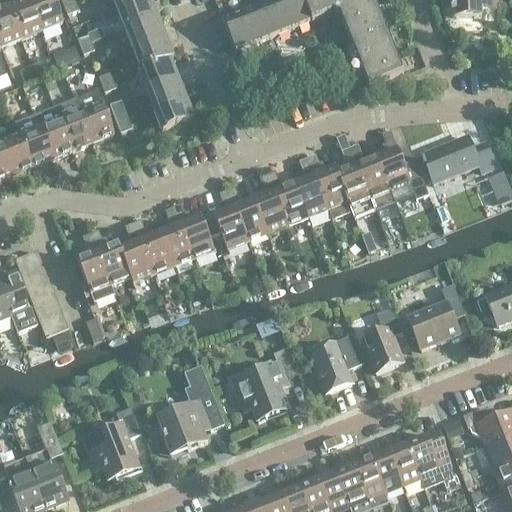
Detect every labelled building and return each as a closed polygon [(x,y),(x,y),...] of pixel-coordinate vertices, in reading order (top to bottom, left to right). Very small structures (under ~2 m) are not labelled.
[(31,0),(27,2),(41,36),(62,28),(50,0),(31,0)] [(64,11),(75,7),(72,0),(67,0),(61,3),(64,11)] [(112,0),(118,13),(147,1),(146,0),(112,0)] [(277,0),(222,22),(236,57),(312,27),(313,27),(333,19),(342,23),(370,94),(404,81),(372,0),(358,0),(353,2),(352,0),(277,0)] [(496,0),(443,0),(444,14),(456,14),(456,21),(481,20),(481,13),(497,12),(496,0)] [(147,1),(118,13),(126,33),(155,21),(147,1)] [(7,10),(21,44),(41,36),(27,2),(7,10)] [(64,11),(67,18),(78,14),(75,7),(64,11)] [(0,12),(0,49),(1,52),(21,44),(7,10),(0,12)] [(134,53),(164,41),(155,21),(126,33),(134,53)] [(81,51),(91,47),(88,38),(77,43),(81,51)] [(137,75),(172,61),(164,41),(134,53),(142,73),(137,74),(137,75)] [(81,51),(83,58),(94,55),(91,47),(81,51)] [(67,54),(65,59),(67,67),(79,62),(74,51),(67,54)] [(137,75),(145,95),(175,83),(167,64),(172,62),(172,61),(137,75)] [(40,65),(31,69),(35,80),(44,76),(40,65)] [(30,69),(20,73),(25,84),(34,80),(30,69)] [(70,71),(62,74),(65,82),(73,79),(70,71)] [(101,90),(112,85),(109,77),(98,81),(101,90)] [(0,80),(0,93),(10,90),(6,78),(0,80)] [(175,83),(145,95),(153,116),(183,103),(175,83)] [(101,90),(104,98),(115,94),(112,85),(101,90)] [(74,104),(92,149),(113,141),(99,106),(101,106),(97,95),(74,104)] [(183,103),(153,116),(162,136),(192,124),(183,103)] [(54,112),(72,157),(92,149),(74,104),(54,112)] [(34,120),(52,165),(72,157),(54,112),(34,120)] [(128,125),(125,117),(114,121),(117,130),(128,125)] [(14,128),(18,139),(32,173),(52,165),(34,120),(14,128)] [(128,125),(117,130),(120,138),(131,134),(128,125)] [(388,159),(379,163),(393,197),(392,197),(395,206),(396,209),(416,201),(412,189),(413,189),(408,176),(419,172),(411,150),(398,155),(391,137),(383,140),(387,150),(385,154),(388,159)] [(0,146),(0,151),(12,182),(32,173),(18,139),(0,146)] [(345,140),(337,143),(337,144),(342,156),(346,166),(345,170),(347,175),(339,179),(353,216),(356,223),(375,216),(374,214),(371,205),(357,171),(354,163),(350,153),(345,140)] [(422,160),(433,189),(479,171),(482,177),(496,172),(486,148),(473,153),(469,142),(422,160)] [(359,150),(350,153),(354,163),(362,159),(359,150)] [(0,186),(12,182),(0,151),(0,186)] [(316,160),(309,163),(313,173),(312,173),(316,182),(317,182),(330,216),(333,224),(353,216),(339,179),(337,174),(327,178),(324,172),(320,170),(316,160)] [(308,163),(300,167),(304,177),(312,173),(313,173),(309,163),(308,163)] [(379,163),(357,171),(371,205),(374,214),(395,206),(392,197),(393,197),(379,163)] [(491,181),(502,209),(511,204),(511,185),(507,174),(491,181)] [(272,189),(280,186),(276,176),(269,179),(272,189)] [(272,189),(269,179),(260,182),(264,192),(272,189)] [(316,182),(296,190),(310,224),(330,216),(317,182),(316,182)] [(296,190),(276,198),(289,232),(310,224),(296,190)] [(236,192),(228,195),(232,205),(240,202),(236,192)] [(225,218),(214,222),(228,256),(249,248),(235,214),(232,205),(228,195),(220,198),(224,208),(222,212),(225,218)] [(276,198),(256,206),(269,240),(289,232),(276,198)] [(256,206),(235,214),(249,248),(269,240),(256,206)] [(182,209),(174,212),(194,264),(215,256),(202,222),(191,226),(189,221),(186,219),(182,209)] [(170,235),(161,238),(174,272),(194,264),(174,212),(165,215),(169,225),(168,229),(170,235)] [(141,225),(133,228),(137,238),(140,246),(154,280),(174,272),(161,238),(151,242),(149,237),(145,235),(141,225)] [(137,238),(133,228),(125,231),(129,241),(137,238)] [(98,235),(91,238),(112,292),(131,284),(132,284),(120,254),(121,254),(119,249),(118,249),(110,253),(107,246),(102,245),(98,235)] [(370,237),(363,239),(369,257),(377,254),(370,237)] [(86,262),(77,265),(86,289),(81,291),(84,301),(90,299),(94,308),(115,300),(112,292),(91,238),(82,241),(86,251),(83,255),(86,262)] [(121,254),(120,254),(132,284),(131,284),(132,288),(154,280),(140,246),(121,254)] [(14,264),(19,277),(40,269),(35,256),(14,264)] [(40,269),(19,277),(24,290),(45,282),(40,269)] [(0,296),(10,322),(16,338),(36,330),(30,314),(28,315),(14,279),(5,283),(2,277),(0,278),(0,276),(0,296)] [(45,282),(24,290),(29,303),(50,295),(45,282)] [(511,288),(485,299),(497,330),(511,323),(511,288)] [(408,322),(420,354),(459,338),(453,323),(464,319),(453,290),(442,294),(446,307),(408,322)] [(34,316),(55,308),(50,295),(29,303),(34,316)] [(0,325),(10,322),(0,296),(0,325)] [(60,321),(55,308),(34,316),(39,329),(60,321)] [(363,343),(377,377),(403,366),(393,340),(403,336),(393,312),(377,318),(383,335),(363,343)] [(60,321),(39,329),(44,343),(56,338),(66,335),(60,321)] [(265,340),(284,333),(280,323),(261,331),(265,340)] [(359,327),(350,330),(354,338),(362,334),(359,327)] [(66,335),(56,338),(63,355),(74,350),(68,334),(66,334),(66,335)] [(307,360),(314,377),(317,376),(326,397),(352,386),(347,374),(363,367),(352,340),(336,346),(336,348),(307,360)] [(32,364),(33,351),(27,350),(28,346),(12,344),(10,361),(32,364)] [(235,386),(247,415),(254,412),(259,424),(288,412),(278,387),(299,378),(289,352),(275,358),(278,368),(278,369),(235,386)] [(136,366),(121,371),(125,383),(140,378),(136,366)] [(190,404),(174,411),(176,415),(159,422),(166,440),(164,440),(172,459),(207,445),(204,437),(225,429),(212,396),(202,371),(185,377),(191,391),(185,394),(190,404)] [(142,400),(131,405),(137,420),(148,416),(142,400)] [(487,410),(463,420),(468,432),(471,431),(473,436),(480,439),(484,450),(511,439),(511,412),(491,421),(487,410)] [(110,484),(139,473),(127,444),(141,439),(142,438),(132,412),(117,418),(122,431),(85,446),(97,475),(104,473),(110,484)] [(48,454),(27,463),(45,511),(51,511),(69,505),(55,469),(53,470),(51,463),(64,458),(51,427),(39,431),(48,454)] [(511,439),(484,450),(493,473),(511,465),(511,439)] [(427,441),(409,448),(423,483),(427,492),(444,485),(447,493),(460,488),(456,478),(455,478),(445,456),(446,455),(447,455),(440,440),(428,444),(427,441)] [(409,448),(391,455),(405,490),(423,483),(409,448)] [(461,449),(451,453),(455,462),(465,458),(461,449)] [(391,455),(373,463),(387,498),(405,490),(391,455)] [(0,458),(0,482),(8,479),(11,486),(10,486),(19,511),(45,511),(27,463),(5,471),(0,458)] [(373,463),(355,470),(369,505),(387,498),(373,463)] [(511,465),(493,473),(502,496),(511,491),(511,465)] [(355,470),(336,477),(350,511),(369,505),(355,470)] [(464,484),(472,481),(470,474),(461,478),(464,484)] [(350,511),(336,477),(318,484),(329,511),(350,511)] [(464,484),(468,494),(476,491),(472,481),(464,484)] [(318,484),(300,492),(308,511),(329,511),(318,484)] [(511,511),(511,491),(502,496),(508,511),(511,511)] [(300,492),(282,499),(287,511),(308,511),(300,492)] [(481,494),(473,497),(476,504),(484,501),(481,494)] [(287,511),(282,499),(264,506),(266,511),(287,511)]
